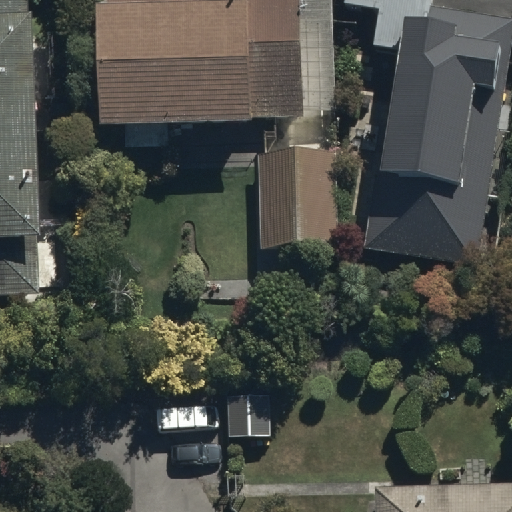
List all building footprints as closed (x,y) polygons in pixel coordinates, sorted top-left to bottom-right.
[(0,0),(0,314),(39,313),(23,0),(0,0)] [(303,135),(300,0),(108,0),(109,41),(102,41),(104,159),(255,156),(254,136),(303,135)] [(478,279),(511,62),(511,35),(430,22),(433,0),(350,0),(347,22),(381,28),(375,66),(405,71),(386,191),(378,190),(367,261),(478,279)] [(336,169),(262,171),(264,269),(338,267),(336,169)] [(511,511),(511,499),(378,503),(378,511),(511,511)]
